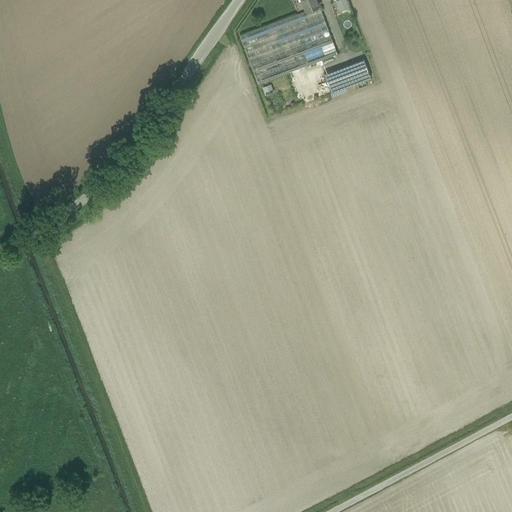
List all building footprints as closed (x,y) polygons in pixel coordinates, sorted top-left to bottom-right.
[(301,0),(306,11),(319,6),(316,0),(301,0)] [(351,7),(347,0),(340,0),(337,2),(340,11),(351,7)] [(306,11),(240,36),(258,84),(337,54),(319,6),(306,11)] [(364,59),(324,74),(331,93),(371,78),(364,59)] [(273,92),(270,85),(263,88),(266,95),(273,92)]
